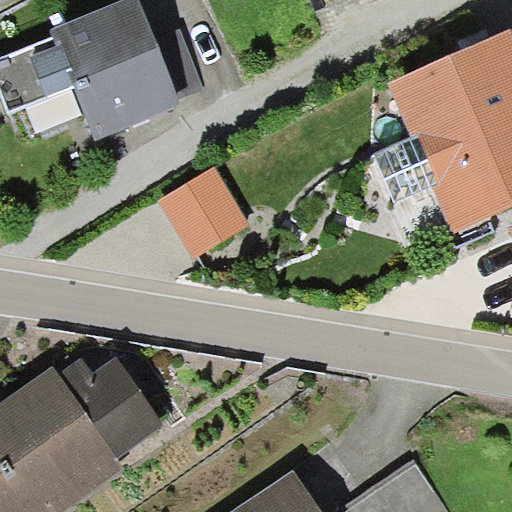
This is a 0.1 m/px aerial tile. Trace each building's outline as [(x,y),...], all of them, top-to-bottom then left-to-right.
[(71,90),(90,139),(170,108),(128,0),(121,0),(0,47),(0,100),(6,116),(71,90)] [(511,33),(509,26),(391,76),(456,228),(511,204),(511,33)] [(209,169),(150,200),(183,260),(241,229),(209,169)] [(54,363),(0,400),(0,511),(71,511),(128,472),(110,446),(158,412),(115,351),(89,369),(77,352),(56,367),(54,363)] [(446,511),(414,463),(338,511),(446,511)] [(325,511),(300,474),(241,511),(325,511)]
